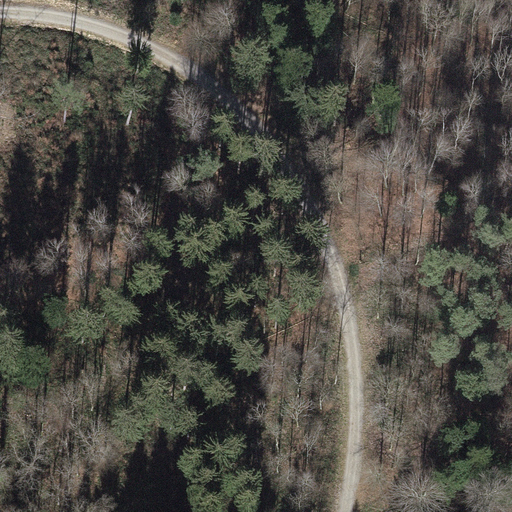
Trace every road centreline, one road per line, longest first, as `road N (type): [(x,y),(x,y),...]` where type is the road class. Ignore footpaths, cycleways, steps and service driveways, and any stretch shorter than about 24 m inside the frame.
road 1 (track): [(0,12),(63,17),(142,43),(214,87),(272,147),(317,218),(347,305),(357,398),(345,511)]
road 2 (track): [(410,472),(511,385)]
